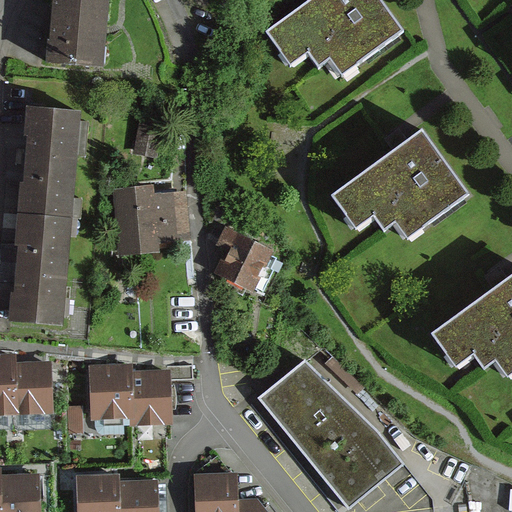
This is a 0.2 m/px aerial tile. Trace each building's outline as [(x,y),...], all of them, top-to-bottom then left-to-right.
[(51,0),(46,69),(103,74),(110,0),(51,0)] [(379,0),(326,0),(275,37),(296,66),(314,54),(325,69),(336,61),(347,77),(405,36),(379,0)] [(79,114),(24,110),(16,216),(70,221),(79,114)] [(162,120),(140,117),(135,154),(157,157),(162,120)] [(422,138),(336,200),(357,230),(375,217),(386,232),(397,224),(408,240),(466,199),(422,138)] [(113,191),(118,257),(157,255),(156,244),(187,242),(184,194),(154,196),(154,188),(113,191)] [(61,332),(70,221),(16,216),(7,327),(61,332)] [(228,254),(218,276),(250,291),(269,252),(228,232),(220,250),(228,254)] [(511,281),(437,335),(459,365),(476,352),(487,367),(498,359),(510,376),(511,373),(511,281)] [(349,506),(400,465),(380,434),(304,360),(260,395),(349,506)] [(8,363),(0,362),(0,411),(9,412),(8,370),(8,363)] [(47,369),(8,370),(9,412),(9,419),(48,418),(47,369)] [(105,372),(83,372),(84,422),(123,420),(122,379),(122,371),(105,372)] [(144,378),(122,379),(123,420),(123,428),(162,427),(161,378),(144,378)] [(3,480),(0,480),(0,511),(31,511),(31,479),(3,480)] [(230,480),(198,482),(199,511),(232,511),(230,480)] [(115,483),(76,484),(76,511),(115,511),(115,490),(115,483)] [(154,511),(154,489),(115,490),(115,511),(154,511)]
